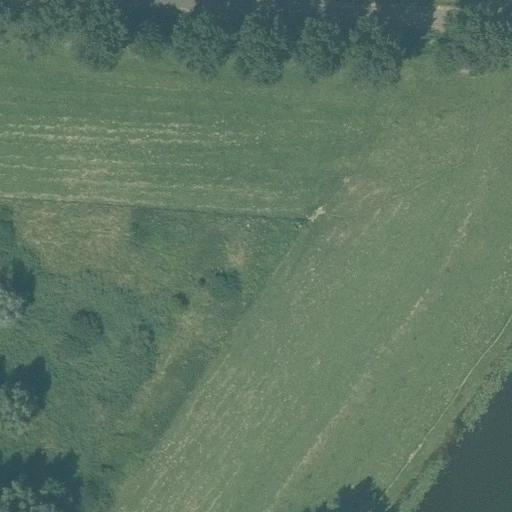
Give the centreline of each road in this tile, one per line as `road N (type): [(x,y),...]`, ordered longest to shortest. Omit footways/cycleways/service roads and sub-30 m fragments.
road 1 (track): [(226,119),(280,167),(318,219),(318,233),(125,511)]
road 2 (track): [(169,448),(391,258),(486,138)]
road 3 (track): [(246,511),(436,247),(486,138)]
road 4 (track): [(0,102),(226,119)]
